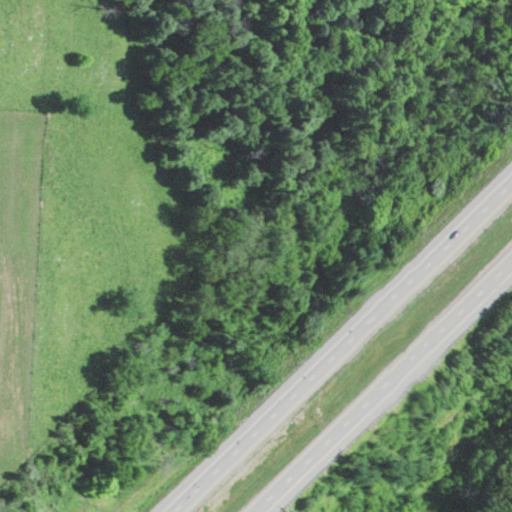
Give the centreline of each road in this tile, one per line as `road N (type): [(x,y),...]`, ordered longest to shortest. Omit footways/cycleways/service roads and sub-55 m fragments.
road 1 (motorway): [(511,182),(173,511)]
road 2 (motorway): [(267,511),(511,274)]
